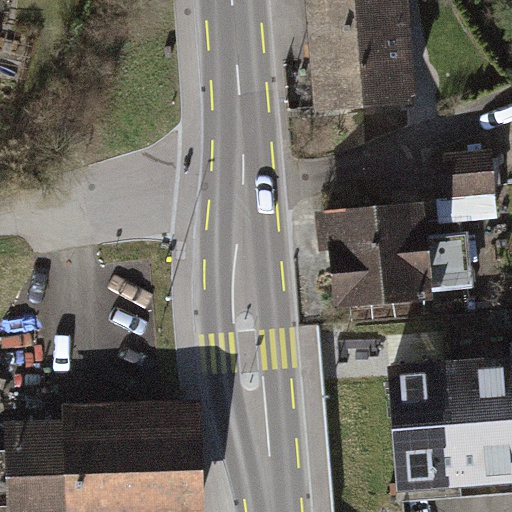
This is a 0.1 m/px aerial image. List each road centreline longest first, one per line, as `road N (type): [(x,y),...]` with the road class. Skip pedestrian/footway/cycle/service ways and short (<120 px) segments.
road 1 (primary): [(273,511),(245,176)]
road 2 (residential): [(511,131),(245,176)]
road 3 (residential): [(245,176),(0,229)]
road 4 (primary): [(245,176),(232,0)]
